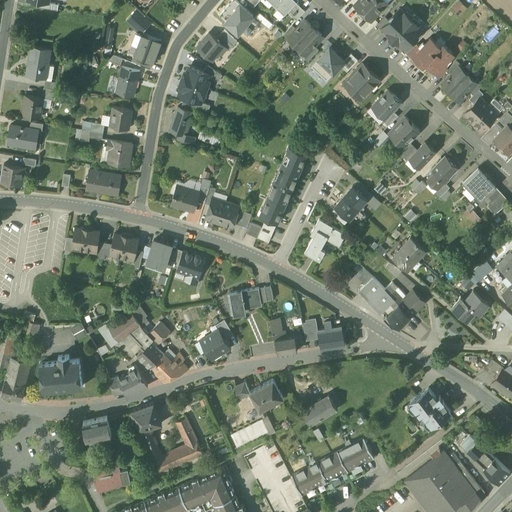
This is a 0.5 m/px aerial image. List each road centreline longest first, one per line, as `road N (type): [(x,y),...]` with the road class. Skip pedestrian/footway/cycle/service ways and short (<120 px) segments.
road 1 (residential): [(409,349),(219,372),(87,410),(0,404)]
road 2 (residential): [(316,0),(511,174)]
road 3 (residential): [(138,217),(156,104),(177,41),(213,0)]
road 4 (residential): [(276,267),(409,349)]
road 5 (residential): [(138,217),(276,267)]
road 6 (residential): [(0,200),(138,217)]
road 7 (residential): [(338,511),(445,430)]
road 8 (residential): [(409,349),(511,419)]
